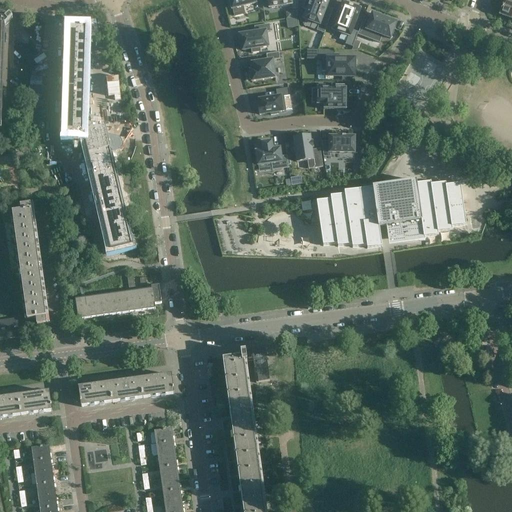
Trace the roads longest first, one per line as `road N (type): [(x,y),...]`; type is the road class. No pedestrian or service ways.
road 1 (residential): [(218,0),(244,121),(253,129),(356,121),(420,7)]
road 2 (residential): [(181,338),(148,108),(110,0)]
road 3 (unclassified): [(446,303),(181,338)]
road 4 (residential): [(206,511),(181,338)]
road 5 (residential): [(62,356),(39,214)]
road 6 (residential): [(4,130),(16,0)]
road 7 (unclassified): [(511,419),(485,298)]
road 8 (unclassified): [(181,338),(62,356)]
